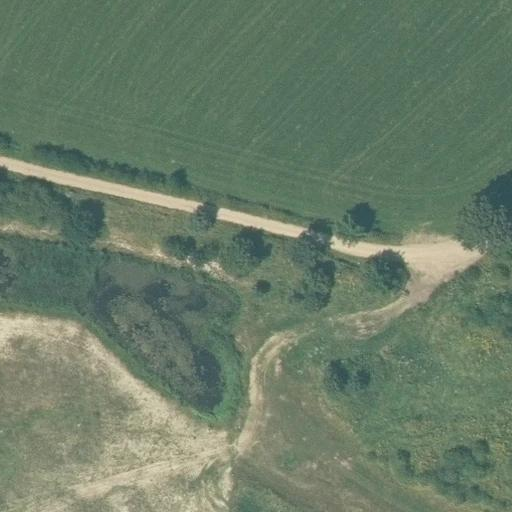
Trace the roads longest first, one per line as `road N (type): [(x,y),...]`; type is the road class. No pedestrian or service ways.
road 1 (track): [(511,226),(470,250),(361,250),(0,159)]
road 2 (track): [(178,466),(260,456),(282,337),(401,314),(464,267),(470,250)]
